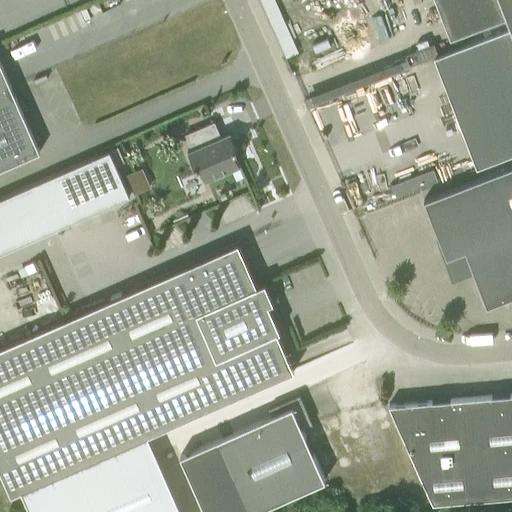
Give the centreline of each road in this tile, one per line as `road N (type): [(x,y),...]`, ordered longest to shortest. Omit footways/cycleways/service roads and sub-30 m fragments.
road 1 (unclassified): [(511,353),(419,352),(369,308),(232,0)]
road 2 (unknown): [(263,70),(73,149),(52,144),(22,90)]
